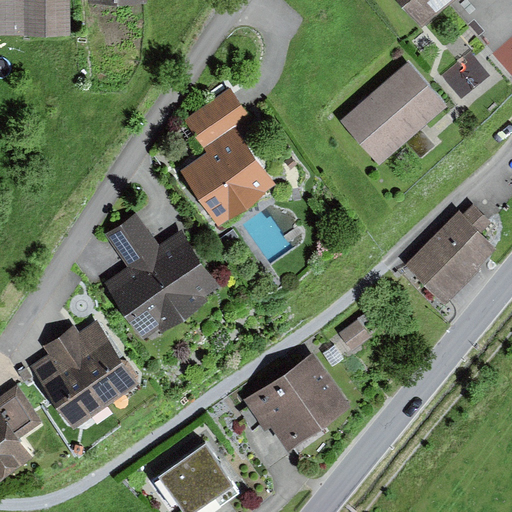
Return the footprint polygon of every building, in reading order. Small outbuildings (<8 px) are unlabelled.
[(69,0),(0,0),(0,31),(70,32),(69,0)] [(404,0),(422,20),(444,0),(404,0)] [(511,31),(482,42),(443,77),(464,100),(506,62),(511,69),(511,31)] [(411,60),(344,118),(380,160),(406,138),(421,156),(436,142),(422,126),(449,103),(411,60)] [(230,86),(185,116),(202,141),(247,112),(230,86)] [(238,127),(182,166),(219,220),(276,181),(238,127)] [(459,205),(410,261),(447,294),(494,241),(482,230),(492,218),(474,202),(465,211),(459,205)] [(159,242),(137,210),(121,221),(187,312),(211,296),(206,291),(220,281),(182,226),(159,242)] [(187,312),(121,221),(107,232),(130,263),(107,279),(145,332),(158,323),(162,328),(187,312)] [(73,322),(60,331),(108,399),(142,376),(99,317),(79,331),(73,322)] [(359,317),(340,331),(353,348),(372,335),(359,317)] [(108,399),(60,331),(43,343),(50,353),(36,363),(76,421),(108,399)] [(315,350),(246,399),(264,425),(272,420),(290,446),(352,402),(315,350)] [(17,386),(0,397),(0,475),(36,451),(22,430),(39,419),(17,386)] [(206,438),(159,469),(161,472),(153,477),(172,504),(180,499),(188,511),(201,511),(239,486),(206,438)]
